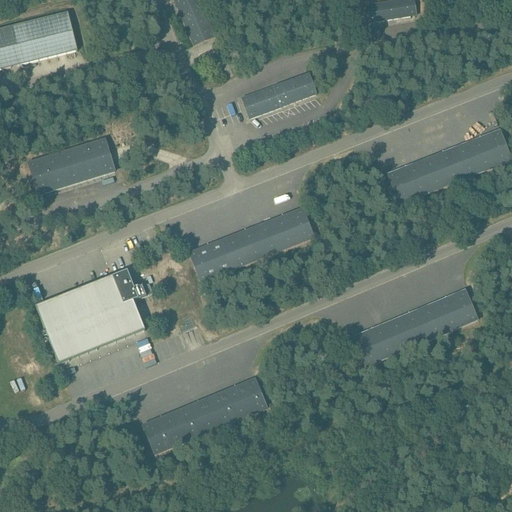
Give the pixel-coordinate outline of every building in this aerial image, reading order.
[(194,48),(216,39),(199,0),(177,0),(174,1),(194,48)] [(414,0),(405,0),(367,6),(369,25),(417,17),(414,0)] [(68,14),(0,31),(0,71),(78,52),(68,14)] [(132,45),(133,30),(134,23),(125,23),(124,45),(132,45)] [(250,122),(317,97),(310,75),(242,100),(250,122)] [(511,160),(500,131),(387,176),(399,208),(511,163),(511,160)] [(28,164),(38,198),(116,174),(106,140),(28,164)] [(303,210),(189,254),(201,285),(315,240),(303,210)] [(127,273),(36,309),(59,366),(145,332),(133,303),(139,300),(147,298),(143,287),(134,290),(127,273)] [(153,295),(149,285),(144,288),(148,297),(153,295)] [(466,291),(353,339),(366,370),(479,323),(466,291)] [(255,380),(142,427),(155,458),(268,411),(255,380)]
